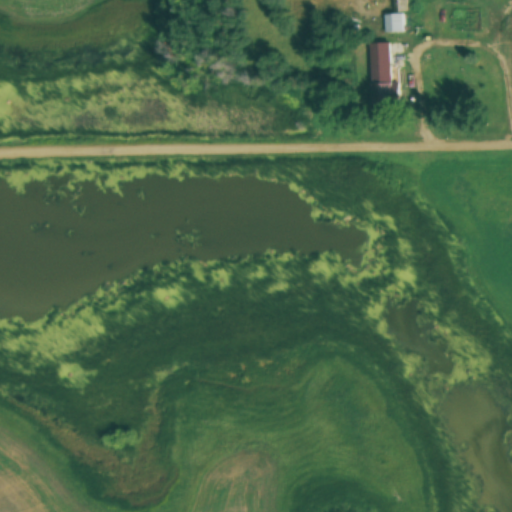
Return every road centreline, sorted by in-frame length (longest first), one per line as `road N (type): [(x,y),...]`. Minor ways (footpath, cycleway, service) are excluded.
road 1 (residential): [(0,150),(356,146)]
road 2 (residential): [(356,146),(511,143)]
